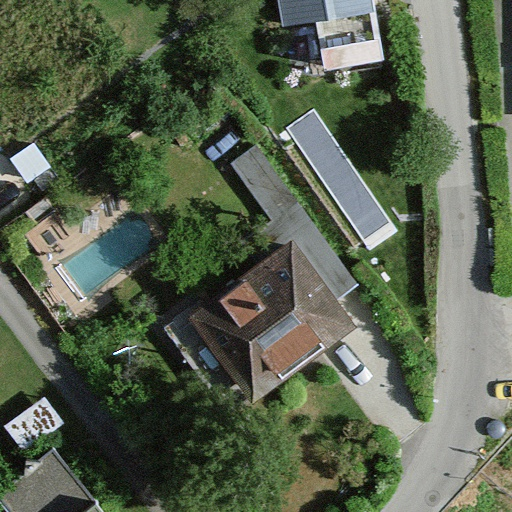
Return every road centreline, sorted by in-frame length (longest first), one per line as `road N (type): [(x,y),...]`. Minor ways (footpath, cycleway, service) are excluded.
road 1 (residential): [(435,0),(473,318),(444,495),(427,511)]
road 2 (unknown): [(149,511),(0,336)]
